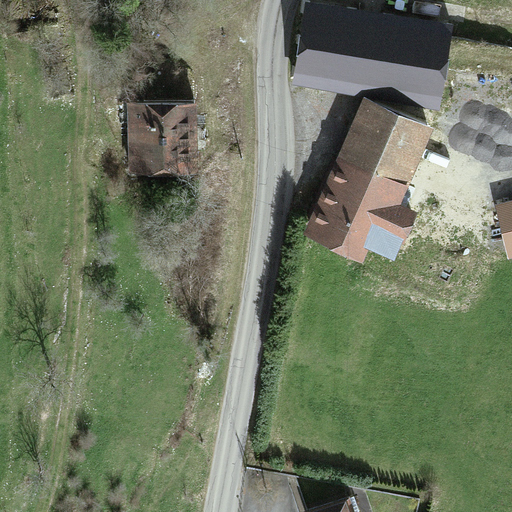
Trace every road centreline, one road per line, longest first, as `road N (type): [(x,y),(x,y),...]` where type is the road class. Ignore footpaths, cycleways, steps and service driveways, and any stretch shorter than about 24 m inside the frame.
road 1 (primary): [(218,503),(271,194),(278,0)]
road 2 (track): [(44,511),(66,403),(82,86)]
